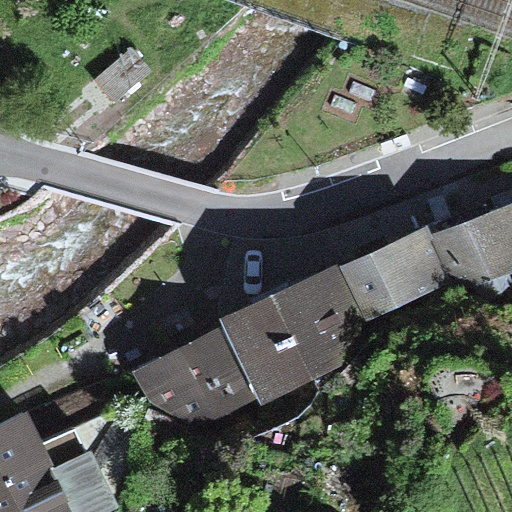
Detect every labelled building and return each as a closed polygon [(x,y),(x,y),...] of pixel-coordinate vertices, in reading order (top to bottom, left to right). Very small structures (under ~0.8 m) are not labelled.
[(511,292),(511,207),(434,239),(464,311),(511,292)] [(434,239),(351,272),(380,345),(464,311),(434,239)] [(380,345),(351,272),(238,318),(267,390),(380,345)] [(238,318),(143,355),(173,428),(267,390),(238,318)] [(52,408),(0,429),(0,511),(128,511),(87,416),(61,428),(52,408)] [(388,511),(335,484),(320,511),(388,511)]
